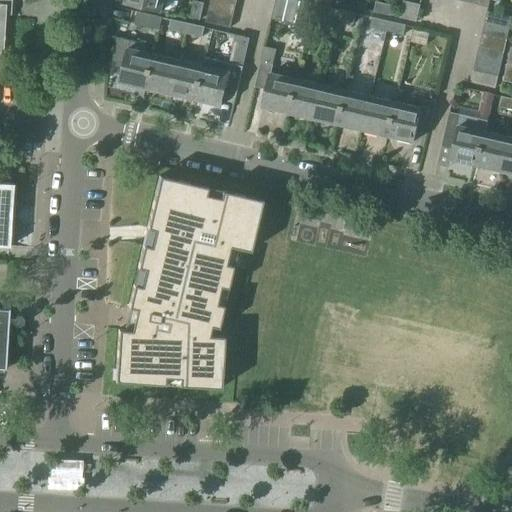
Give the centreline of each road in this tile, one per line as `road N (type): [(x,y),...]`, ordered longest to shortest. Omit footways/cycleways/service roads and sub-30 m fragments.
road 1 (residential): [(511,223),(75,122)]
road 2 (residential): [(62,442),(75,122)]
road 3 (tertiary): [(359,494),(316,460),(62,442)]
road 4 (tertiary): [(0,501),(159,511)]
road 5 (residential): [(75,122),(83,0)]
